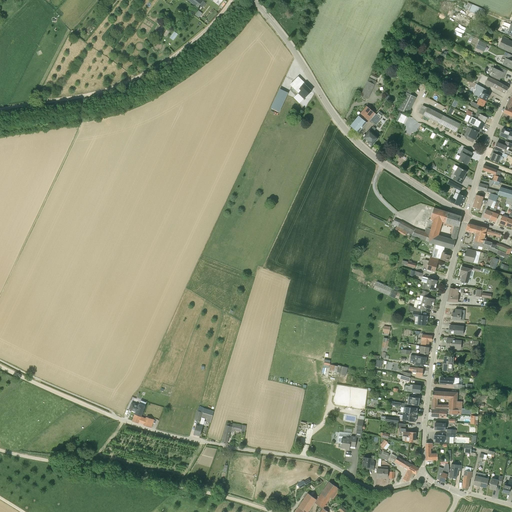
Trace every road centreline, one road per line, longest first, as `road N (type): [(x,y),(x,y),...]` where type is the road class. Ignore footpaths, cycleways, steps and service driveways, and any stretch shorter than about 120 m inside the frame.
road 1 (unclassified): [(115,417),(182,438),(319,460),(378,489),(422,475)]
road 2 (tertiary): [(466,212),(361,146),(252,0)]
road 3 (track): [(0,450),(271,511)]
road 4 (track): [(0,109),(88,94),(140,75),(201,33),(231,0)]
road 5 (residential): [(422,475),(435,341),(465,217)]
road 6 (residential): [(466,212),(511,88)]
road 7 (track): [(0,366),(115,417)]
